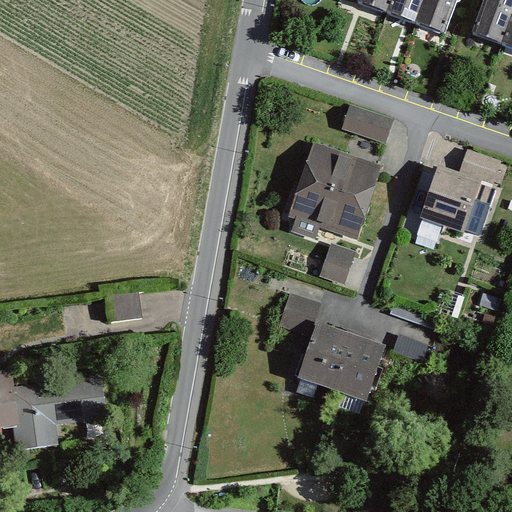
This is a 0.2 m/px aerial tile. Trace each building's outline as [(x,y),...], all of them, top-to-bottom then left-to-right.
[(358,0),(358,2),(387,13),(391,0),(358,0)] [(391,0),(387,13),(416,24),(424,0),(391,0)] [(424,0),(416,24),(445,34),(457,0),(424,0)] [(511,0),(485,0),(473,33),(503,43),(511,16),(511,0)] [(511,16),(503,43),(511,46),(511,16)] [(343,126),(386,140),(393,119),(349,105),(343,126)] [(294,211),(358,235),(383,167),(320,144),(294,211)] [(469,152),(462,172),(479,178),(495,183),(501,163),(469,152)] [(462,172),(440,165),(424,213),(463,226),(479,178),(462,172)] [(322,274),(345,282),(356,252),(333,244),(322,274)] [(292,292),(281,323),(314,334),(324,303),(292,292)] [(140,293),(119,295),(122,319),(143,316),(140,293)] [(308,378),(339,389),(358,333),(327,323),(308,378)] [(368,398),(387,343),(358,333),(339,389),(368,398)] [(399,336),(394,352),(423,361),(428,345),(399,336)] [(0,425),(23,422),(26,446),(58,441),(56,421),(109,414),(104,378),(17,390),(14,370),(0,371),(0,425)]
